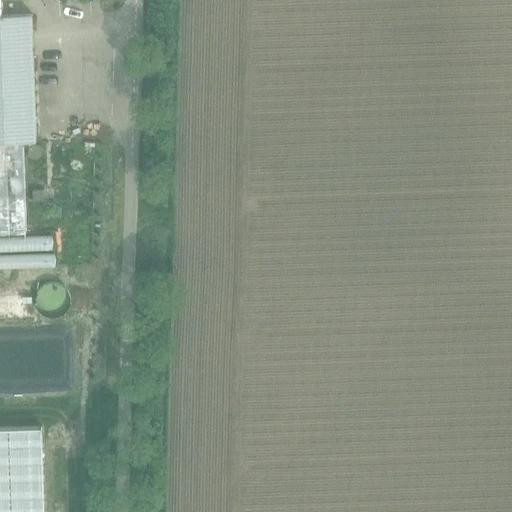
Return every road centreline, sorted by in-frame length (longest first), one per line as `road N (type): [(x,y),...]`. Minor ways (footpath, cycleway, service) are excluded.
road 1 (unclassified): [(107,511),(117,0)]
road 2 (unknown): [(112,112),(83,112),(67,98),(68,22),(85,8),(116,10)]
